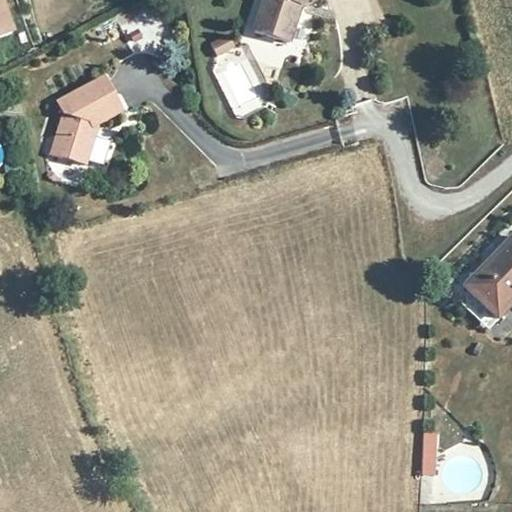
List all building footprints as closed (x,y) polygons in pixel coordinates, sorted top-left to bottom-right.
[(263,0),(254,31),(289,44),(302,7),(311,1),(312,3),(318,0),(263,0)] [(0,4),(0,38),(11,34),(0,4)] [(229,36),(210,43),(216,58),(235,50),(229,36)] [(249,64),(265,54),(258,43),(213,70),(243,118),(271,101),(249,64)] [(122,114),(104,80),(59,105),(64,115),(52,155),(87,166),(95,136),(93,135),(94,128),(122,114)] [(94,141),(92,161),(106,162),(108,143),(94,141)] [(496,320),(511,304),(511,245),(466,290),(496,320)] [(466,290),(457,299),(487,329),(496,320),(466,290)] [(436,476),(437,433),(421,432),(420,476),(436,476)]
